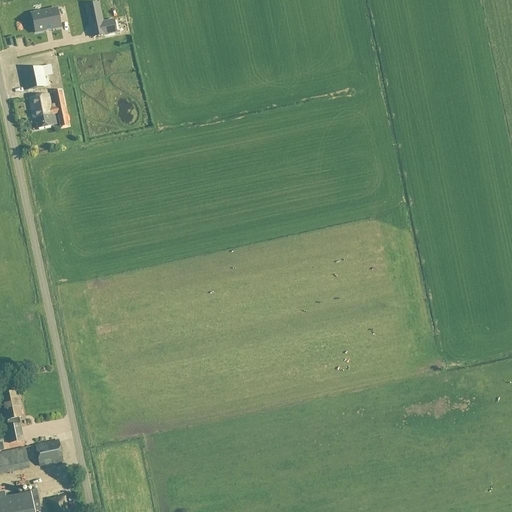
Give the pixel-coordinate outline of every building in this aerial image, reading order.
[(31,15),(35,34),(60,29),(56,10),(31,15)] [(102,25),(99,15),(87,18),(92,39),(115,34),(113,22),(102,25)] [(122,61),(122,43),(100,44),(101,62),(122,61)] [(58,60),(61,75),(97,66),(93,51),(58,60)] [(21,72),(25,91),(48,87),(44,67),(21,72)] [(28,99),(31,114),(64,107),(61,91),(52,93),(55,104),(49,105),(47,95),(28,99)] [(64,107),(31,114),(32,119),(34,119),(37,130),(51,127),(51,126),(56,125),(54,115),(57,114),(60,128),(68,126),(64,107)] [(6,420),(8,426),(5,427),(9,444),(23,441),(18,418),(21,417),(15,392),(0,395),(0,396),(5,421),(6,420)] [(62,462),(58,441),(34,446),(39,467),(62,462)] [(0,453),(0,475),(29,469),(24,448),(0,453)] [(48,498),(65,494),(64,489),(47,493),(48,498)] [(37,511),(40,511),(36,493),(5,499),(4,494),(0,494),(0,511),(37,511)] [(68,511),(65,496),(46,500),(48,511),(68,511)]
